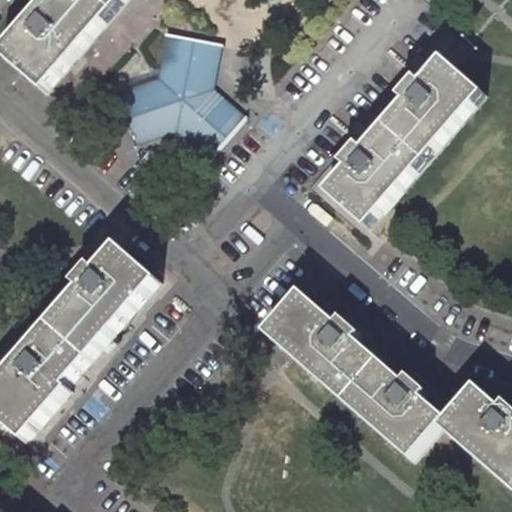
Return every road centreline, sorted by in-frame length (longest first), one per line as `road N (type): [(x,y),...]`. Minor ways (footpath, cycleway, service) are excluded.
road 1 (residential): [(227,295),(296,215),(441,342),(511,365)]
road 2 (residential): [(0,101),(227,295)]
road 3 (residential): [(227,295),(58,493),(79,511)]
